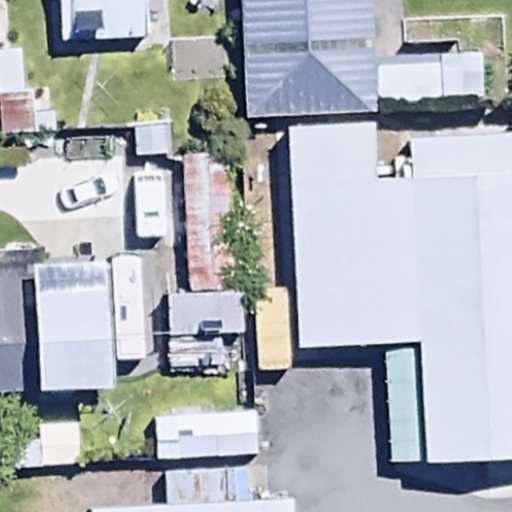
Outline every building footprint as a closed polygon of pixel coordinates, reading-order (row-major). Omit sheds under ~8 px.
[(59,0),(62,52),(144,48),(141,0),(59,0)] [(237,0),(243,130),(375,124),(375,112),(478,108),(477,64),(436,66),(436,73),(373,75),(369,0),(237,0)] [(22,58),(0,58),(0,140),(53,139),(52,97),(23,98),(22,58)] [(511,140),(400,147),(402,182),(362,185),(359,135),(282,139),(294,349),(408,342),(414,445),(511,438),(511,140)] [(27,291),(0,291),(0,407),(107,405),(105,278),(27,279),(27,291)] [(237,300),(164,301),(165,383),(238,382),(237,300)] [(5,454),(5,474),(77,473),(77,430),(35,431),(35,454),(5,454)] [(156,435),(157,468),(248,468),(248,435),(156,435)]
